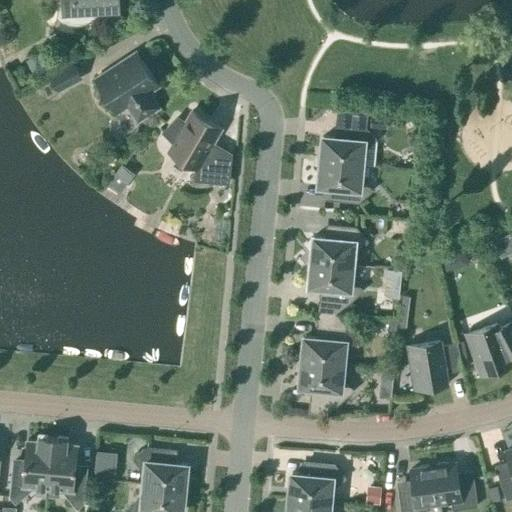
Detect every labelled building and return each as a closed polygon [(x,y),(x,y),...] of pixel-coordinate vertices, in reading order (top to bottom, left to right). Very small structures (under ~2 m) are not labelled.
[(62,0),(63,8),(64,16),(74,22),(73,22),(74,22),(84,21),(94,15),(100,6),(119,5),(118,0),(62,0)] [(157,107),(147,91),(158,85),(136,51),(95,78),(117,111),(127,104),(137,120),(157,107)] [(59,92),(83,78),(73,61),(49,74),(59,92)] [(220,127),(192,110),(185,122),(177,117),(162,131),(173,142),(168,150),(195,166),(194,179),(227,182),(230,154),(215,152),(216,146),(211,143),(220,127)] [(318,151),(318,159),(361,163),(373,164),(375,140),(364,127),(336,124),(335,136),(323,135),(321,151),(318,151)] [(318,159),(317,168),(320,168),(318,184),(330,186),(329,198),(357,200),(371,189),(359,176),(361,163),(318,159)] [(120,192),(134,173),(122,164),(107,183),(120,192)] [(308,260),(351,264),(352,251),(366,240),(355,227),(327,224),(326,236),(314,235),(312,252),(309,251),(308,260)] [(350,276),(351,264),(308,260),(307,268),(310,268),(309,285),(321,286),(320,298),(348,301),(361,289),(350,276)] [(511,352),(511,317),(500,325),(498,319),(463,332),(478,374),(476,375),(477,377),(511,364),(511,358),(510,353),(511,352)] [(299,360),(342,364),(343,352),(356,341),(345,327),(317,324),(316,337),(304,336),(303,352),(299,352),(299,360)] [(440,344),(439,338),(411,343),(411,344),(412,344),(419,386),(409,387),(410,389),(449,382),(449,381),(446,381),(445,371),(462,368),(456,341),(440,344)] [(341,376),(342,364),(299,360),(298,368),(301,369),(300,385),(312,386),(310,398),(338,401),(352,390),(341,376)] [(47,487),(52,437),(40,436),(40,441),(27,440),(25,463),(12,462),(9,495),(15,503),(35,486),(47,487)] [(52,437),(47,487),(60,488),(76,508),(84,502),(87,469),(74,468),(76,444),(63,443),(64,438),(52,437)] [(143,484),(187,488),(187,480),(184,479),(186,463),(174,462),(175,450),(147,447),(133,458),(144,471),(143,484)] [(511,448),(505,451),(510,466),(496,471),(506,499),(511,496),(511,448)] [(96,451),(94,479),(111,481),(114,452),(96,451)] [(286,496),(329,500),(330,488),(344,477),(333,463),(304,461),(303,473),(291,472),(290,488),(287,488),(286,496)] [(432,464),(438,502),(451,500),(452,509),(476,505),(472,476),(457,478),(455,462),(447,463),(445,462),(432,464)] [(426,511),(425,504),(438,502),(432,464),(419,466),(417,468),(410,469),(412,485),(397,487),(400,511),(426,511)] [(186,496),(187,488),(143,484),(142,496),(129,507),(132,511),(168,511),(169,511),(178,511),(180,511),(183,496),(186,496)] [(497,485),(488,487),(491,499),(500,497),(497,485)] [(285,505),(288,505),(287,511),(327,511),(329,500),(286,496),(285,505)]
